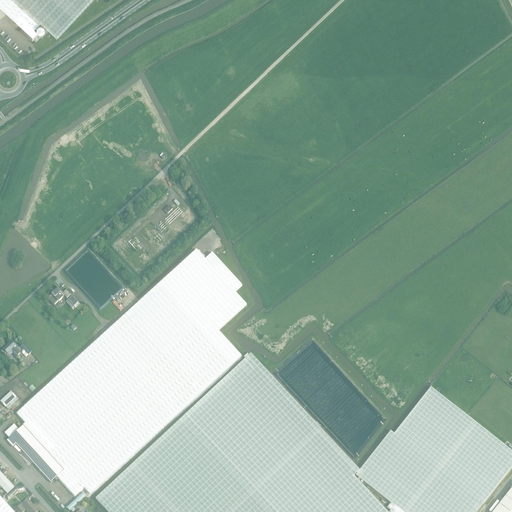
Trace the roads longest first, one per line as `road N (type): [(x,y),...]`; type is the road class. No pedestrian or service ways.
road 1 (primary): [(23,79),(148,0)]
road 2 (primary): [(138,0),(49,62),(21,71)]
